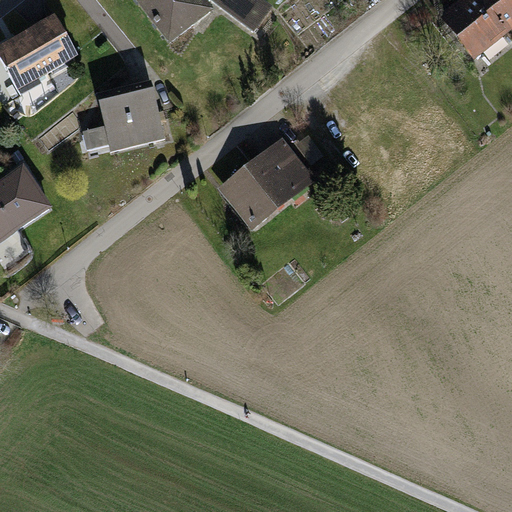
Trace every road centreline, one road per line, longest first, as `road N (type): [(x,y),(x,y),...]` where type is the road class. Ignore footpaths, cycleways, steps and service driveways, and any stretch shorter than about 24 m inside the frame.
road 1 (track): [(18,319),(462,511)]
road 2 (residential): [(53,277),(403,0)]
